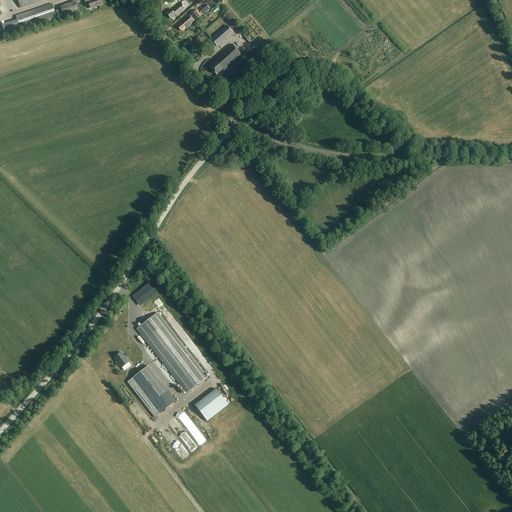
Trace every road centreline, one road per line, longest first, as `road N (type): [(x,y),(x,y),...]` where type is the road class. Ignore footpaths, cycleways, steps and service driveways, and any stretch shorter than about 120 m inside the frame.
road 1 (unclassified): [(0,432),(77,345),(187,179),(240,118)]
road 2 (tertiary): [(511,157),(326,154),(240,118)]
road 3 (track): [(402,157),(400,138),(333,73),(308,74),(252,110)]
road 4 (tertiary): [(240,118),(132,0)]
